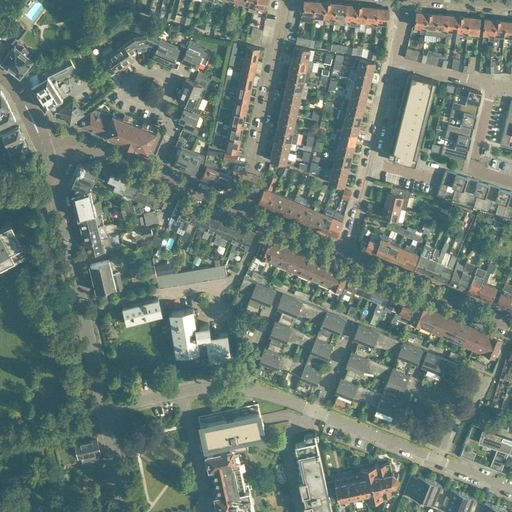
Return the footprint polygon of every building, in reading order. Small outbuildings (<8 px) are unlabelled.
[(245,0),(245,4),(244,5),(249,6),(248,10),(253,11),(256,0),(245,0)] [(259,7),(265,8),(267,0),(256,0),(253,11),(258,12),(259,7)] [(313,21),(316,0),(312,0),(304,0),(303,14),(302,14),(302,15),(301,15),(300,20),(308,20),(308,21),(313,21)] [(324,17),(326,1),(316,0),(313,21),(318,22),(319,17),(324,17)] [(334,23),(336,3),(326,1),(324,17),(330,18),(329,23),(334,23)] [(345,19),(347,4),(336,3),(334,23),(345,24),(345,19)] [(355,26),(357,5),(347,4),(345,19),(351,20),(350,25),(355,26)] [(366,22),(368,6),(357,5),(355,26),(360,26),(361,21),(366,22)] [(376,28),(378,7),(368,6),(366,22),(372,22),(371,27),(376,28)] [(387,23),(389,8),(378,7),(376,28),(381,28),(382,23),(387,23)] [(425,33),(427,12),(417,11),(415,26),(421,27),(420,32),(425,33)] [(436,33),(438,13),(427,12),(425,33),(430,33),(436,33)] [(446,35),(448,14),(438,13),(436,33),(441,34),(446,35)] [(457,31),(459,15),(448,14),(446,35),(451,36),(452,30),(457,31)] [(467,37),(469,16),(459,15),(457,31),(463,32),(462,37),(467,37)] [(478,32),(480,18),(469,16),(467,37),(472,37),(473,32),(478,32)] [(493,40),(495,19),(485,18),(483,33),(489,34),(488,39),(493,40)] [(504,36),(506,20),(495,19),(493,40),(493,44),(498,44),(498,40),(499,40),(499,35),(504,36)] [(20,23),(3,44),(11,50),(2,62),(20,76),(34,58),(25,52),(28,48),(18,41),(27,28),(20,23)] [(262,36),(264,29),(253,27),(251,34),(262,36)] [(148,34),(142,35),(143,49),(148,48),(154,51),(152,56),(162,60),(170,43),(160,39),(159,39),(148,34)] [(261,43),(262,36),(251,34),(250,41),(261,43)] [(143,49),(142,35),(135,36),(124,43),(123,43),(115,49),(125,64),(134,58),(131,52),(135,49),(143,49)] [(310,46),(311,39),(297,36),(296,43),(310,46)] [(189,42),(187,46),(188,47),(187,48),(186,48),(181,60),(197,66),(199,61),(206,64),(210,53),(204,51),(205,48),(189,42)] [(371,58),(373,51),(371,50),(371,43),(364,42),(363,48),(361,56),(371,58)] [(188,47),(187,46),(187,47),(182,44),(180,48),(170,43),(162,60),(173,65),(176,57),(181,60),(186,48),(187,48),(188,47)] [(342,52),(343,45),(342,45),(342,44),(332,43),(331,50),(342,52)] [(257,60),(260,47),(247,44),(244,58),(257,60)] [(106,55),(100,59),(104,64),(111,74),(116,70),(116,71),(117,70),(125,64),(115,49),(112,45),(103,52),(106,55)] [(351,54),(353,46),(343,45),(342,52),(351,54)] [(310,50),(310,49),(295,46),(295,47),(293,48),(293,51),(294,52),(293,56),(312,60),(314,51),(310,50)] [(421,61),(423,54),(419,53),(420,50),(407,47),(405,57),(421,61)] [(431,63),(433,51),(428,50),(427,55),(423,54),(421,61),(431,63)] [(442,66),(444,59),(439,58),(441,53),(433,51),(431,63),(442,66)] [(333,53),(326,52),(324,62),(331,64),(332,58),(333,58),(333,53)] [(340,59),(341,54),(337,53),(335,58),(334,63),(341,64),(342,60),(340,59)] [(37,71),(28,76),(33,84),(31,85),(46,109),(63,98),(63,97),(68,93),(62,84),(60,85),(56,81),(53,82),(52,80),(77,68),(69,55),(37,71)] [(474,72),(476,56),(469,55),(468,65),(467,65),(464,64),(462,71),(466,72),(474,72)] [(312,71),(314,61),(312,60),(293,56),(292,58),(291,58),(290,62),(291,63),(291,66),(306,70),(312,71)] [(498,60),(491,60),(491,66),(490,72),(494,72),(500,72),(502,56),(499,56),(498,60)] [(375,64),(374,63),(375,62),(356,57),(353,67),(357,68),(372,72),(373,68),(374,67),(375,64)] [(254,73),(257,60),(244,58),(241,71),(254,73)] [(462,71),(464,64),(460,63),(460,59),(453,58),(452,68),(462,71)] [(304,80),(306,70),(291,66),(290,68),(289,69),(288,72),(289,73),(288,77),(304,80)] [(372,73),(372,72),(357,68),(354,78),(370,82),(371,78),(372,78),(373,74),(372,73)] [(199,70),(196,76),(209,82),(212,75),(199,70)] [(251,86),(254,73),(241,71),(238,84),(251,86)] [(414,155),(433,80),(408,74),(388,154),(393,156),(393,158),(402,160),(401,163),(402,163),(403,161),(415,164),(417,156),(414,155)] [(207,87),(209,82),(196,76),(194,81),(185,78),(181,88),(200,96),(204,86),(207,87)] [(302,90),(304,80),(288,77),(288,78),(287,79),(286,82),(287,83),(286,87),(302,90)] [(369,84),(370,82),(354,78),(351,78),(349,77),(346,88),(349,88),(367,92),(368,88),(369,88),(370,85),(369,84)] [(249,100),(251,86),(238,84),(236,97),(249,100)] [(453,101),(452,108),(475,114),(476,115),(480,99),(479,99),(481,91),(457,86),(455,93),(467,96),(465,104),(453,101)] [(300,101),(302,90),(286,87),(286,88),(285,89),(284,92),(285,93),(284,97),(300,101)] [(199,107),(203,98),(203,97),(200,96),(181,88),(177,98),(186,102),(183,108),(199,115),(202,109),(199,107)] [(367,94),(367,92),(349,88),(346,98),(364,103),(365,99),(367,98),(368,95),(367,94)] [(0,111),(10,107),(7,100),(5,95),(5,96),(1,90),(0,90),(0,111)] [(321,106),(324,95),(317,94),(314,104),(321,106)] [(246,113),(249,100),(236,97),(233,110),(246,113)] [(298,111),(300,101),(284,97),(284,99),(282,99),(282,103),(283,104),(282,108),(298,111)] [(364,104),(364,103),(346,98),(343,98),(341,108),(362,113),(363,109),(364,108),(365,105),(364,104)] [(70,123),(83,112),(73,99),(60,109),(70,123)] [(0,125),(15,119),(12,111),(10,107),(0,111),(0,125)] [(195,126),(199,115),(183,108),(178,120),(185,123),(182,128),(196,134),(199,128),(195,126)] [(295,121),(298,111),(282,108),(281,109),(280,109),(279,113),(280,114),(279,118),(295,121)] [(361,114),(362,113),(341,108),(339,118),(344,119),(359,123),(360,119),(362,119),(362,115),(361,114)] [(473,121),(475,114),(452,108),(450,115),(462,118),(460,126),(448,123),(446,130),(470,136),(470,137),(471,137),(475,121),(473,121)] [(82,118),(79,126),(80,126),(104,136),(110,121),(97,115),(99,111),(94,109),(90,112),(82,118)] [(243,126),(246,113),(233,110),(230,123),(243,126)] [(126,145),(135,123),(128,120),(129,116),(125,114),(123,118),(113,114),(110,121),(104,136),(126,145)] [(297,132),(299,122),(295,121),(279,118),(279,119),(278,120),(277,123),(278,124),(277,128),(297,132)] [(359,124),(359,123),(344,119),(342,126),(339,125),(338,128),(357,133),(358,129),(359,129),(360,125),(359,124)] [(165,132),(158,129),(157,132),(146,128),(148,124),(143,122),(142,126),(135,123),(126,145),(148,153),(149,151),(156,154),(165,132)] [(503,129),(500,144),(506,146),(508,146),(511,135),(511,123),(506,122),(505,129),(503,129)] [(240,139),(243,126),(230,123),(227,136),(240,139)] [(19,126),(0,134),(0,146),(1,147),(1,148),(24,137),(19,126)] [(297,143),(299,133),(299,132),(297,132),(277,128),(277,129),(276,130),(275,134),(276,134),(275,139),(291,142),(297,143)] [(357,133),(338,128),(335,139),(339,140),(354,143),(355,139),(357,139),(357,136),(356,135),(357,133)] [(468,143),(470,137),(470,136),(446,130),(444,137),(457,140),(455,148),(443,145),(441,153),(466,159),(469,144),(468,143)] [(237,152),(240,139),(227,136),(223,135),(221,143),(226,144),(225,149),(237,152)] [(0,161),(29,148),(24,137),(1,148),(1,147),(0,147),(0,161)] [(184,169),(192,150),(182,146),(185,141),(178,138),(171,156),(176,159),(174,164),(184,169)] [(289,152),(291,142),(275,139),(275,140),(274,140),(273,144),(274,144),(273,149),(289,152)] [(354,145),(354,143),(339,140),(336,150),(352,154),(353,149),(354,149),(355,146),(354,145)] [(288,157),(289,152),(273,149),(272,150),(271,151),(271,154),(272,155),(271,159),(287,163),(287,162),(290,163),(291,157),(288,157)] [(204,171),(209,159),(206,158),(207,155),(192,150),(184,169),(194,173),(197,168),(204,171)] [(351,155),(352,154),(336,150),(334,160),(349,164),(350,160),(351,159),(352,156),(351,155)] [(235,161),(237,155),(225,152),(224,159),(235,161)] [(215,162),(209,159),(204,171),(201,177),(214,182),(219,170),(218,170),(219,167),(218,164),(215,162)] [(349,165),(349,164),(334,160),(331,170),(346,174),(347,170),(349,170),(350,166),(349,165)] [(91,188),(95,179),(93,178),(95,173),(94,173),(85,169),(85,168),(84,165),(81,163),(77,165),(69,182),(72,184),(71,186),(73,194),(90,189),(91,188)] [(220,170),(219,170),(214,182),(226,188),(232,175),(225,172),(227,168),(221,165),(220,170)] [(466,178),(459,176),(460,174),(445,169),(437,194),(444,196),(448,184),(456,187),(452,199),(459,201),(466,178)] [(346,175),(346,174),(331,170),(329,181),(344,185),(345,180),(346,180),(347,176),(346,175)] [(123,191),(130,176),(120,172),(119,175),(111,172),(106,184),(123,191)] [(268,206),(275,190),(272,189),(277,178),(270,175),(259,201),(268,206)] [(133,196),(140,181),(130,176),(123,191),(122,194),(129,200),(131,195),(133,196)] [(488,185),(481,183),(481,182),(466,177),(466,178),(459,201),(466,203),(469,192),(477,194),(473,206),(480,208),(488,185)] [(145,201),(152,186),(142,182),(135,197),(139,199),(137,205),(134,206),(137,213),(144,211),(143,207),(145,201)] [(510,192),(509,192),(503,190),(503,189),(488,184),(488,185),(480,208),(487,210),(491,199),(499,201),(495,213),(502,215),(510,192)] [(391,185),(390,192),(388,191),(385,201),(386,201),(385,204),(406,209),(410,190),(391,185)] [(162,209),(167,197),(160,194),(162,191),(152,186),(145,201),(155,206),(153,210),(156,209),(156,210),(162,209)] [(104,211),(98,190),(98,189),(91,188),(90,189),(73,194),(79,218),(102,213),(102,212),(104,211)] [(278,210),(285,195),(275,190),(268,206),(272,207),(272,209),(276,210),(277,209),(278,210)] [(511,191),(510,191),(509,192),(510,192),(502,215),(509,218),(511,208),(511,191)] [(288,214),(294,199),(285,195),(278,210),(282,211),(282,213),(286,214),(287,214),(288,214)] [(315,204),(316,202),(306,198),(304,203),(297,218),(302,220),(302,221),(305,222),(306,222),(307,222),(315,204)] [(179,199),(170,221),(185,228),(196,206),(179,199)] [(297,218),(304,203),(294,199),(288,214),(292,216),(292,217),(295,218),(296,218),(297,218)] [(444,200),(440,207),(448,210),(451,202),(444,200)] [(137,213),(134,206),(134,204),(123,207),(126,215),(127,217),(137,213)] [(323,211),(325,208),(315,204),(307,222),(311,224),(311,225),(314,227),(316,226),(317,226),(323,211)] [(403,221),(406,209),(385,204),(384,207),(381,216),(403,221)] [(323,211),(317,226),(321,228),(321,229),(324,231),(325,230),(326,230),(333,215),(334,213),(336,209),(326,205),(325,208),(323,211)] [(197,225),(204,209),(196,206),(185,228),(186,228),(181,239),(187,241),(194,224),(197,225)] [(126,215),(123,207),(117,210),(120,218),(126,215)] [(158,216),(156,210),(156,209),(153,210),(144,212),(145,219),(158,216)] [(203,235),(212,213),(204,209),(197,225),(201,226),(196,236),(201,239),(203,235)] [(105,225),(102,213),(79,218),(82,230),(105,225)] [(214,232),(221,216),(212,213),(203,235),(207,237),(210,231),(214,232)] [(336,235),(343,220),(344,216),(334,213),(333,215),(326,230),(330,232),(331,233),(334,235),(335,234),(336,235)] [(159,222),(158,216),(145,219),(147,225),(159,222)] [(219,244),(229,220),(221,216),(214,232),(217,234),(213,242),(219,244)] [(506,222),(496,219),(494,223),(504,227),(506,222)] [(26,248),(19,232),(17,229),(15,229),(11,220),(0,225),(0,270),(1,270),(2,270),(4,269),(6,268),(8,267),(10,266),(11,265),(13,264),(15,263),(16,261),(18,260),(19,259),(20,257),(22,254),(23,253),(25,252),(24,251),(23,252),(22,250),(26,248)] [(231,239),(238,224),(229,220),(219,244),(224,246),(227,238),(231,239)] [(395,231),(398,225),(388,221),(386,227),(395,231)] [(234,241),(230,250),(235,253),(237,249),(246,227),(238,224),(231,239),(234,241)] [(107,237),(105,225),(82,230),(85,242),(107,237)] [(407,229),(398,225),(395,231),(404,235),(407,229)] [(151,227),(141,229),(143,236),(153,234),(151,227)] [(246,227),(237,249),(246,253),(249,247),(255,231),(247,228),(246,227)] [(409,230),(406,235),(413,238),(416,233),(409,230)] [(159,247),(164,235),(156,232),(151,244),(159,247)] [(167,241),(172,243),(176,235),(171,233),(167,241)] [(385,256),(393,237),(384,233),(382,238),(381,238),(379,243),(370,239),(366,248),(385,256)] [(423,235),(416,233),(413,238),(410,246),(403,264),(412,268),(419,253),(413,251),(416,244),(415,244),(417,240),(420,241),(423,235)] [(109,236),(107,237),(85,242),(88,255),(105,251),(111,249),(110,246),(112,245),(109,236)] [(267,259),(275,240),(264,236),(256,255),(267,259)] [(396,238),(393,237),(385,256),(394,260),(400,245),(394,243),(396,238)] [(277,264),(285,245),(275,241),(276,240),(275,240),(267,259),(277,264)] [(439,279),(450,254),(445,252),(449,244),(445,242),(441,250),(442,250),(431,276),(439,279)] [(423,272),(430,257),(429,257),(434,247),(426,243),(415,269),(423,272)] [(410,246),(406,244),(405,247),(400,245),(394,260),(403,264),(410,246)] [(288,268),(296,250),(285,245),(277,264),(288,268)] [(442,250),(441,250),(436,248),(433,254),(434,254),(432,258),(430,257),(423,272),(431,276),(442,250)] [(298,273),(306,254),(296,250),(288,268),(298,273)] [(309,277),(317,259),(306,254),(298,273),(309,277)] [(457,257),(450,254),(439,279),(446,282),(457,257)] [(319,281),(327,263),(317,259),(309,277),(319,281)] [(123,288),(120,272),(113,273),(110,260),(90,265),(96,292),(117,287),(117,290),(123,288)] [(475,264),(467,261),(466,260),(464,265),(465,265),(456,286),(464,290),(475,264)] [(465,265),(464,265),(457,262),(448,283),(456,286),(465,265)] [(496,265),(490,263),(490,262),(486,271),(476,295),(492,301),(498,287),(486,283),(491,272),(493,273),(496,265)] [(227,276),(225,263),(219,264),(221,277),(227,276)] [(330,286),(338,267),(337,267),(327,263),(319,281),(330,286)] [(155,270),(156,270),(155,264),(131,268),(133,279),(156,275),(155,270)] [(221,277),(219,264),(212,265),(215,278),(221,277)] [(215,278),(212,265),(206,267),(208,280),(215,278)] [(208,280),(206,267),(200,268),(202,281),(208,280)] [(341,291),(349,272),(338,267),(330,286),(341,291)] [(202,281),(200,268),(194,269),(196,282),(202,281)] [(196,282),(194,269),(188,270),(190,283),(196,282)] [(486,271),(480,269),(479,274),(475,272),(467,291),(476,295),(486,271)] [(190,283),(188,270),(181,271),(184,284),(190,283)] [(184,284),(181,271),(176,272),(175,272),(177,285),(184,284)] [(177,285),(175,272),(169,273),(171,286),(177,285)] [(171,286),(169,273),(163,274),(165,287),(171,286)] [(354,291),(361,276),(354,273),(348,286),(346,285),(343,293),(352,297),(354,291)] [(165,287),(163,274),(157,275),(159,288),(165,287)] [(362,294),(368,279),(361,276),(354,291),(362,294)] [(270,304),(273,298),(276,290),(244,278),(240,288),(251,295),(245,309),(259,315),(265,302),(270,304)] [(369,297),(376,282),(368,279),(362,294),(369,297)] [(377,301),(384,286),(376,282),(369,297),(377,301)] [(505,307),(511,291),(511,284),(506,282),(497,304),(505,307)] [(385,304),(391,289),(384,286),(377,301),(378,301),(373,313),(379,315),(383,308),(385,304)] [(397,309),(403,295),(393,290),(386,305),(384,309),(383,308),(379,315),(384,317),(387,310),(391,312),(392,308),(397,309)] [(314,306),(283,293),(277,307),(283,309),(278,322),(292,327),(297,314),(310,316),(314,306)] [(396,311),(391,322),(395,323),(397,318),(407,322),(409,317),(416,301),(414,300),(414,299),(412,298),(410,298),(405,296),(398,311),(396,311)] [(163,315),(159,298),(141,303),(145,319),(163,315)] [(421,325),(429,306),(418,302),(410,321),(421,325)] [(145,319),(141,303),(123,307),(127,324),(145,319)] [(353,317),(356,307),(348,305),(348,308),(349,308),(348,311),(347,315),(353,317)] [(341,332),(343,326),(346,319),(314,306),(310,316),(321,324),(316,337),(330,343),(335,330),(341,332)] [(431,330),(439,311),(429,307),(429,306),(421,325),(431,330)] [(231,354),(228,333),(211,335),(209,323),(203,324),(203,321),(196,322),(193,308),(172,312),(174,320),(171,320),(173,334),(176,333),(177,341),(174,341),(176,354),(208,349),(210,360),(223,358),(223,356),(231,354)] [(442,334),(450,316),(439,311),(431,330),(442,334)] [(452,339),(460,320),(450,316),(442,334),(452,339)] [(463,343),(470,325),(460,320),(452,339),(463,343)] [(300,342),(304,332),(292,327),(278,322),(275,321),(272,328),(275,329),(267,348),(281,354),(281,353),(287,340),(300,342)] [(391,336),(359,324),(354,337),(359,340),(354,352),(368,358),(374,345),(387,347),(391,336)] [(473,348),(481,329),(470,325),(463,343),(473,348)] [(483,352),(492,333),(491,333),(491,334),(481,329),(473,348),(483,352)] [(316,337),(304,332),(300,342),(311,350),(306,363),(305,363),(319,369),(325,356),(327,357),(333,344),(330,343),(316,337)] [(494,357),(503,338),(492,333),(483,352),(494,357)] [(417,363),(420,357),(423,349),(391,336),(387,347),(398,354),(393,367),(392,367),(392,368),(406,373),(412,361),(417,363)] [(289,369),(293,358),(281,353),(281,354),(267,348),(264,347),(261,354),(264,355),(256,375),(270,380),(276,366),(289,369)] [(380,362),(368,358),(354,352),(352,351),(348,359),(351,360),(344,378),(344,379),(358,384),(363,371),(376,373),(380,362)] [(459,364),(427,351),(422,365),(427,367),(422,380),(436,386),(441,372),(455,375),(459,364)] [(322,370),(319,369),(305,363),(306,363),(293,358),(289,369),(300,376),(295,390),(309,396),(316,376),(319,377),(322,370)] [(404,388),(409,374),(406,373),(392,368),(392,367),(380,362),(376,373),(388,380),(382,394),(382,393),(382,394),(396,400),(396,399),(401,387),(404,388)] [(509,381),(510,379),(511,374),(505,372),(503,379),(509,381)] [(365,400),(370,389),(358,384),(344,379),(344,378),(341,377),(338,385),(341,386),(333,405),(347,411),(353,397),(365,400)] [(399,400),(396,399),(396,400),(382,394),(382,393),(370,389),(365,400),(377,407),(371,421),(385,426),(390,413),(393,414),(399,400)] [(264,436),(265,436),(264,433),(263,427),(263,426),(264,426),(264,425),(264,424),(264,423),(263,423),(263,422),(262,422),(261,415),(258,403),(198,416),(202,433),(201,434),(201,435),(201,436),(202,437),(202,438),(203,438),(205,449),(212,447),(213,453),(233,449),(248,446),(248,445),(247,445),(246,440),(251,439),(256,438),(257,438),(257,439),(258,439),(260,439),(261,439),(263,439),(264,439),(265,439),(264,436)] [(496,424),(494,431),(500,433),(502,426),(496,424)] [(509,451),(511,442),(511,437),(482,428),(478,441),(497,448),(490,467),(501,471),(509,451)] [(305,441),(295,443),(303,479),(300,480),(306,511),(332,511),(333,511),(332,510),(331,504),(326,481),(317,438),(305,441)] [(100,453),(97,439),(76,444),(79,457),(81,456),(83,463),(99,460),(97,453),(100,453)] [(476,452),(464,447),(460,455),(473,460),(476,452)] [(254,511),(253,505),(251,504),(251,500),(252,498),(248,482),(244,483),(238,454),(234,455),(233,449),(213,453),(206,455),(207,457),(204,458),(206,466),(209,465),(209,468),(213,467),(215,475),(219,495),(215,496),(217,505),(218,511),(254,511)] [(398,479),(397,474),(399,474),(398,473),(397,473),(393,471),(393,469),(392,469),(392,470),(390,462),(379,464),(377,463),(375,463),(375,465),(374,465),(375,467),(375,468),(376,469),(377,469),(384,498),(384,495),(397,492),(395,485),(395,486),(396,486),(396,484),(398,480),(400,480),(400,479),(398,479)] [(384,498),(377,469),(376,469),(375,468),(375,467),(374,465),(371,466),(371,464),(365,466),(366,467),(361,468),(360,467),(360,468),(367,502),(368,502),(368,501),(373,500),(373,501),(378,500),(378,498),(383,497),(383,498),(384,498)] [(367,502),(360,468),(360,469),(357,469),(358,473),(353,474),(353,473),(352,473),(355,487),(347,488),(350,502),(350,501),(357,499),(358,500),(358,499),(366,497),(367,502)] [(330,480),(326,481),(331,504),(335,503),(340,502),(340,504),(341,504),(341,503),(349,501),(349,502),(350,502),(347,488),(355,487),(352,473),(352,474),(344,476),(344,475),(343,475),(344,476),(335,478),(335,477),(335,479),(330,480)] [(420,503),(430,479),(425,477),(418,475),(418,477),(412,474),(404,493),(412,497),(420,503)] [(438,507),(445,488),(440,486),(441,484),(434,481),(435,480),(430,479),(420,503),(430,504),(438,507)] [(84,493),(82,482),(64,485),(67,497),(84,493)] [(448,511),(454,511),(463,492),(458,490),(458,491),(452,488),(451,490),(445,488),(438,507),(445,510),(448,511)] [(474,511),(479,501),(473,499),(474,497),(468,494),(463,492),(454,511),(474,511)] [(493,511),(496,505),(492,503),(492,504),(485,501),(484,503),(479,501),(474,511),(493,511)]
